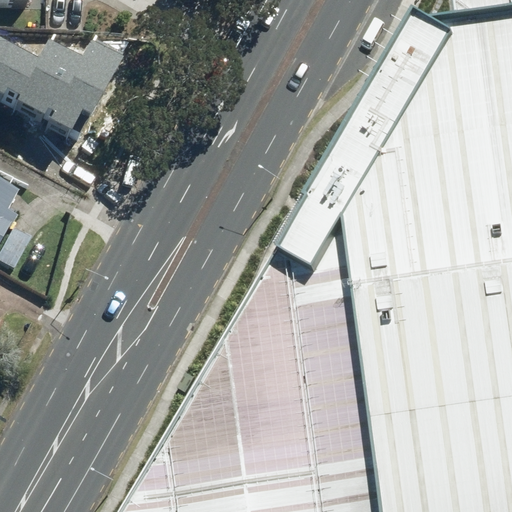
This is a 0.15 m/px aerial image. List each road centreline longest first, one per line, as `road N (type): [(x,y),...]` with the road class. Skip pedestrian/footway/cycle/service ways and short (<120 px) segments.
road 1 (secondary): [(347,0),(136,327)]
road 2 (secondary): [(136,327),(279,0)]
road 3 (secondary): [(24,511),(136,327)]
